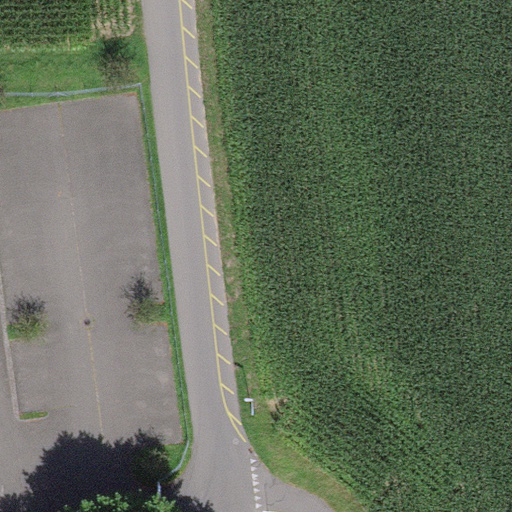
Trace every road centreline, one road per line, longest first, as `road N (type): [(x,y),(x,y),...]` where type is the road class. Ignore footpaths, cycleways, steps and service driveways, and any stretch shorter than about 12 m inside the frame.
road 1 (unclassified): [(174,0),(221,511)]
road 2 (unknown): [(207,511),(35,468),(0,473)]
